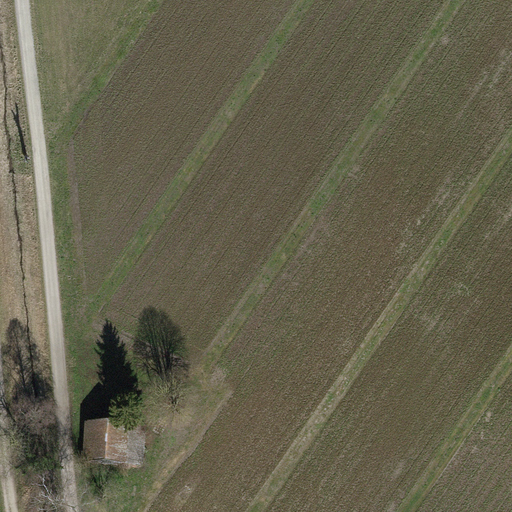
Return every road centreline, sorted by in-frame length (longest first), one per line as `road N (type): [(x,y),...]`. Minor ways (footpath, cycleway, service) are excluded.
road 1 (track): [(23,0),(72,511)]
road 2 (track): [(0,379),(12,511)]
